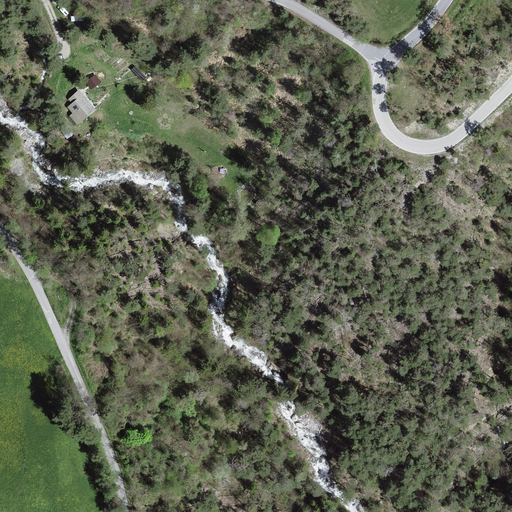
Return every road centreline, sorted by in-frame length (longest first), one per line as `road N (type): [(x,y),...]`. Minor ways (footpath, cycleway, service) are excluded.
road 1 (unclassified): [(121,511),(33,277),(0,231)]
road 2 (unclassified): [(511,81),(473,122),(425,147),(402,140),(381,111),(376,61)]
road 3 (unclassified): [(263,0),(376,61)]
